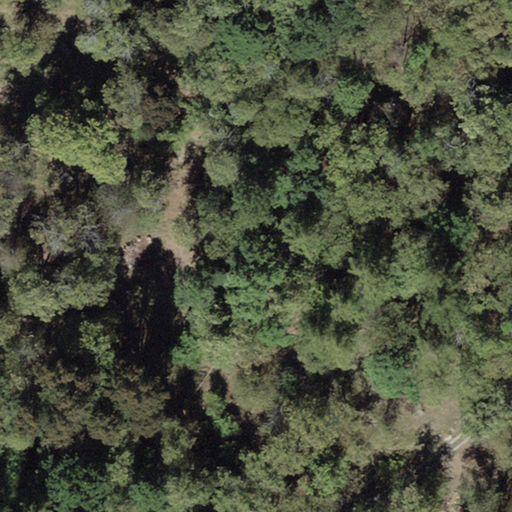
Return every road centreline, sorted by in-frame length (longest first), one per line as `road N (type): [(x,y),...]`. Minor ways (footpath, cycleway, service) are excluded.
road 1 (track): [(234,511),(189,493),(110,348),(0,299)]
road 2 (track): [(511,391),(390,489),(344,511)]
